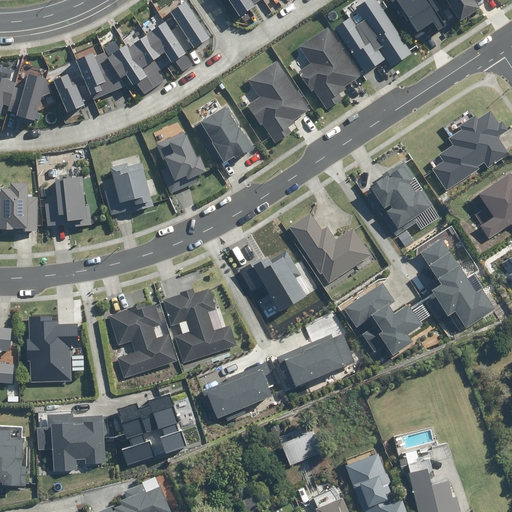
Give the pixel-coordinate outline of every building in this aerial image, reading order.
[(228,0),(240,17),(256,7),(254,4),(259,0),(228,0)] [(380,0),(368,0),(356,7),(392,67),(413,55),(380,0)] [(389,0),(418,40),(432,30),(436,36),(450,26),(431,0),(389,0)] [(443,0),(459,22),(480,7),(474,0),(443,0)] [(124,87),(120,79),(126,75),(133,85),(136,83),(144,94),(164,80),(159,72),(175,61),(182,70),(193,63),(185,52),(193,46),(194,48),(211,37),(188,2),(171,13),(180,26),(172,31),(166,22),(128,47),(127,45),(107,57),(106,53),(96,57),(94,53),(76,60),(83,78),(72,82),(68,74),(54,80),(67,112),(85,105),(84,101),(92,97),(93,99),(124,87)] [(384,62),(377,51),(376,52),(370,43),(366,46),(353,27),(356,25),(351,18),(336,29),(366,74),(384,62)] [(363,75),(327,28),(300,49),(311,63),(299,73),(313,91),(317,87),(333,107),(347,96),(343,90),(363,75)] [(247,106),(260,124),(263,122),(276,143),(292,132),(288,126),(310,111),(277,61),(248,80),(260,98),(247,106)] [(35,121),(42,96),(52,92),(47,79),(28,73),(23,89),(15,86),(16,82),(0,77),(0,114),(3,104),(9,106),(8,110),(18,113),(17,116),(35,121)] [(229,106),(200,122),(224,164),(253,147),(229,106)] [(478,118),(475,114),(458,124),(462,130),(449,138),(453,144),(437,154),(441,160),(432,166),(446,189),(480,168),(478,165),(484,161),(488,167),(507,155),(496,137),(506,130),(500,120),(497,121),(490,111),(478,118)] [(161,172),(170,193),(198,181),(196,176),(206,171),(199,156),(196,157),(185,131),(156,143),(168,169),(161,172)] [(383,177),(369,186),(398,228),(433,203),(402,159),(381,173),(383,177)] [(105,191),(111,214),(130,209),(131,212),(154,206),(143,163),(129,167),(128,164),(111,168),(116,188),(105,191)] [(58,181),(56,181),(58,215),(67,215),(67,221),(78,220),(78,227),(91,226),(86,164),(57,166),(58,181)] [(511,174),(509,171),(478,193),(494,216),(479,227),(488,240),(511,223),(511,174)] [(0,230),(40,233),(43,193),(31,193),(32,180),(10,179),(9,187),(0,186),(0,230)] [(310,212),(289,227),(330,285),(372,256),(352,227),(336,238),(327,226),(322,230),(310,212)] [(476,291),(442,238),(420,252),(441,285),(432,291),(448,316),(456,312),(466,328),(496,309),(482,288),(476,291)] [(275,255),(272,250),(237,269),(252,296),(263,290),(278,318),(311,299),(299,278),(305,275),(290,247),(275,255)] [(386,344),(393,355),(413,342),(407,334),(421,325),(409,305),(394,315),(389,307),(396,302),(383,282),(343,308),(356,328),(373,317),(378,324),(363,334),(374,352),(386,344)] [(195,287),(180,291),(180,293),(164,297),(171,326),(187,321),(189,330),(175,334),(182,361),(237,347),(231,325),(215,329),(210,310),(218,308),(213,288),(196,293),(195,287)] [(145,300),(109,313),(120,344),(133,340),(137,350),(117,357),(125,378),(178,359),(168,332),(157,336),(154,327),(163,324),(154,301),(146,304),(145,300)] [(30,320),(26,320),(25,357),(31,358),(30,379),(72,381),(73,354),(84,354),(85,321),(52,320),(53,314),(30,313),(30,320)] [(12,363),(13,326),(0,325),(0,380),(15,381),(16,363),(12,363)] [(278,357),(291,388),(355,361),(344,333),(333,338),(331,335),(278,357)] [(225,415),(227,421),(246,413),(244,408),(273,397),(269,387),(275,384),(266,361),(226,377),(227,381),(202,391),(214,420),(225,415)] [(122,450),(127,466),(155,457),(150,440),(145,441),(143,433),(162,427),(166,436),(161,438),(166,453),(187,446),(170,393),(149,400),(151,406),(139,410),(137,405),(118,411),(127,439),(130,438),(133,447),(122,450)] [(54,471),(77,470),(76,459),(85,459),(85,463),(105,462),(104,437),(109,437),(108,416),(74,417),(73,414),(47,415),(48,427),(38,428),(39,450),(53,449),(54,471)] [(0,483),(21,484),(22,437),(12,437),(12,428),(0,427),(0,483)] [(280,444),(289,466),(324,452),(315,430),(280,444)] [(345,463),(363,511),(406,511),(401,497),(396,499),(392,489),(390,489),(387,484),(391,482),(387,472),(385,472),(377,450),(345,463)] [(415,485),(411,486),(412,489),(409,489),(413,506),(416,506),(417,511),(460,511),(458,505),(439,510),(431,481),(429,481),(427,474),(413,477),(415,485)] [(115,505),(92,511),(91,511),(169,511),(161,485),(145,490),(144,485),(112,495),(115,505)] [(253,489),(243,493),(249,511),(252,511),(260,509),(253,489)] [(337,493),(316,502),(317,505),(315,506),(317,511),(348,511),(341,494),(339,495),(337,493)]
